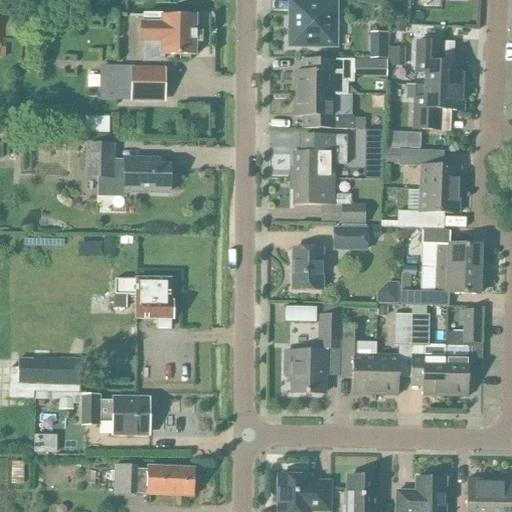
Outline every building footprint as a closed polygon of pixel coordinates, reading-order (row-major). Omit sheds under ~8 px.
[(289,16),(289,49),(337,49),(337,1),(307,1),(307,16),(289,16)] [(142,44),(142,63),(165,63),(165,56),(195,56),(195,16),(161,16),(161,14),(143,14),(143,21),(139,21),(139,44),(142,44)] [(424,87),(464,89),(465,66),(443,65),(444,44),(417,43),(415,74),(425,74),(424,87)] [(295,72),(295,96),(334,97),(335,84),(355,84),(355,59),(302,59),(302,72),(295,72)] [(164,70),(101,70),(101,100),(164,101),(164,70)] [(413,130),(440,131),(441,111),(463,112),(464,89),(424,87),(424,100),(414,99),(413,130)] [(322,131),(353,131),(353,117),(334,117),(334,97),(295,96),(295,117),(302,117),(301,126),(322,126),(322,131)] [(110,116),(87,116),(87,131),(110,130),(110,116)] [(381,181),(381,132),(363,132),(363,181),(381,181)] [(294,180),(333,180),(334,165),(346,165),(346,137),(335,137),(335,134),(299,134),(299,153),(294,153),(294,180)] [(125,197),(125,193),(168,194),(169,168),(154,168),(154,161),(115,160),(115,146),(87,146),(87,178),(97,178),(97,197),(125,197)] [(420,190),(459,191),(460,169),(431,168),(431,151),(384,149),(383,165),(399,166),(399,167),(421,168),(420,190)] [(341,224),(365,224),(366,206),(350,206),(350,195),(333,195),(333,180),(294,180),(293,206),(333,207),(333,205),(340,205),(341,224)] [(381,227),(444,229),(444,214),(458,215),(459,191),(420,190),(419,211),(397,210),(397,222),(381,222),(381,227)] [(332,252),(368,252),(368,228),(332,228),(332,252)] [(425,244),(449,246),(449,233),(422,232),(421,244),(425,244)] [(449,246),(425,244),(424,253),(421,253),(420,268),(435,269),(448,269),(479,270),(480,247),(449,246)] [(321,291),(322,250),(293,250),(292,291),(321,291)] [(478,296),(479,270),(448,269),(435,269),(434,292),(400,291),(400,307),(447,308),(447,295),(478,296)] [(115,272),(60,272),(60,300),(88,300),(88,296),(136,296),(136,320),(157,320),(157,329),(171,329),(171,320),(172,320),(172,303),(170,303),(170,281),(136,280),(136,282),(115,282),(115,272)] [(317,351),(340,351),(342,333),(341,333),(341,306),(323,306),(323,315),(317,315),(317,351)] [(464,311),(463,332),(463,344),(480,345),(481,311),(464,311)] [(411,347),(411,315),(394,315),(393,347),(411,347)] [(421,397),(445,398),(447,346),(446,346),(429,346),(429,316),(420,316),(412,315),(411,315),(411,347),(410,389),(422,389),(421,397)] [(447,346),(445,398),(468,398),(469,368),(481,369),(482,345),(480,345),(463,344),(463,332),(447,332),(446,346),(447,346)] [(352,396),(375,396),(375,357),(376,357),(376,343),(354,343),(354,333),(342,333),(340,351),(340,381),(352,381),(352,396)] [(293,394),(324,395),(324,353),(286,352),(286,366),(290,366),(293,366),(293,394)] [(375,396),(398,397),(399,357),(376,357),(375,357),(375,396)] [(10,369),(8,398),(16,399),(32,399),(32,392),(78,394),(79,361),(31,359),(31,361),(19,360),(18,369),(17,369),(10,369)] [(113,435),(148,435),(148,401),(113,401),(101,400),(101,397),(82,396),(59,396),(59,401),(59,410),(73,410),(73,406),(81,406),(80,427),(100,428),(100,424),(113,424),(113,435)] [(145,496),(193,498),(195,470),(147,468),(147,470),(137,469),(137,466),(114,465),(113,496),(135,497),(135,496),(145,496)] [(371,479),(371,475),(356,474),(356,479),(348,479),(347,508),(343,508),(342,511),(378,511),(379,479),(371,479)] [(310,483),(310,477),(280,477),(280,480),(278,480),(278,493),(280,493),(279,511),(309,511),(310,511),(330,511),(330,483),(310,483)] [(445,511),(447,480),(417,479),(416,493),(397,492),(396,511),(445,511)] [(489,511),(490,481),(467,481),(467,511),(489,511)] [(511,511),(511,498),(511,481),(490,481),(489,511),(511,511)]
